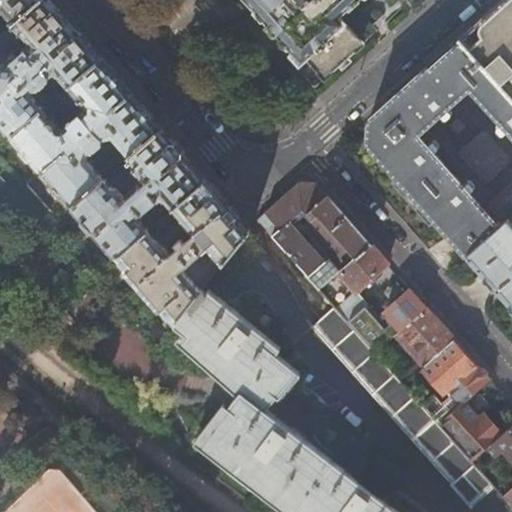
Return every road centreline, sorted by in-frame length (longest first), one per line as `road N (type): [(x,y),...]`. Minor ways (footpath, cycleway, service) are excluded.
road 1 (residential): [(511,377),(308,143)]
road 2 (residential): [(91,0),(235,169),(274,171),(308,143)]
road 3 (residential): [(308,143),(466,0)]
